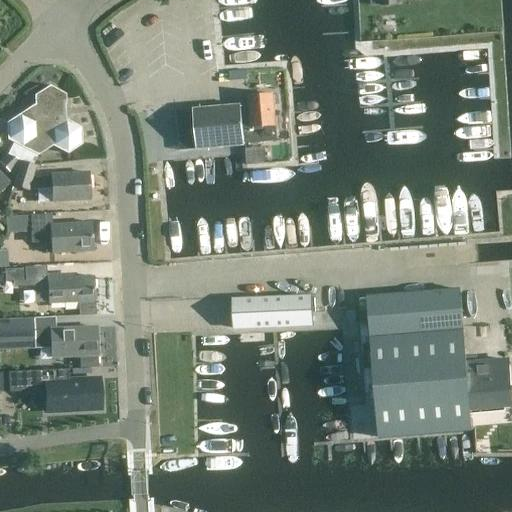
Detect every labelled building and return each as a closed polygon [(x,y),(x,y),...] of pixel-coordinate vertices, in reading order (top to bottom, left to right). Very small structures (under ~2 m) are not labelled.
[(37,156),(51,147),(65,154),(80,145),(79,128),(65,121),(64,106),(64,105),(64,95),(48,86),(33,96),(33,105),(5,123),(6,141),(12,144),(6,155),(18,161),(32,165),(37,156)] [(243,144),(251,143),(264,142),(275,141),(274,126),(271,95),(247,97),(248,109),(240,110),(243,144)] [(243,146),(243,144),(240,106),(191,110),(195,150),(243,146)] [(0,161),(0,164),(11,175),(15,171),(18,161),(6,155),(0,161)] [(32,165),(18,161),(15,171),(11,186),(27,192),(35,166),(32,165)] [(35,178),(35,191),(36,202),(50,202),(88,200),(87,174),(49,175),(49,177),(35,178)] [(45,254),(50,253),(91,251),(90,223),(50,225),(49,216),(29,217),(29,232),(29,233),(29,240),(29,243),(35,243),(44,243),(44,250),(45,254)] [(6,234),(29,233),(29,232),(29,217),(5,217),(6,234)] [(21,282),(20,269),(3,270),(4,283),(21,282)] [(62,275),(45,276),(45,283),(32,284),(33,298),(46,297),(47,304),(78,302),(78,316),(94,315),(94,302),(93,277),(62,279),(62,275)] [(485,408),(504,407),(511,406),(508,361),(465,364),(459,290),(366,297),(377,438),(470,431),(469,415),(486,414),(485,408)] [(312,326),(311,297),(231,301),(232,329),(312,326)] [(0,343),(33,341),(32,320),(0,320),(0,343)] [(48,330),(49,358),(79,357),(79,368),(96,368),(95,328),(48,330)] [(67,370),(7,373),(8,393),(28,392),(28,388),(44,388),(45,413),(100,410),(98,380),(67,381),(67,370)]
